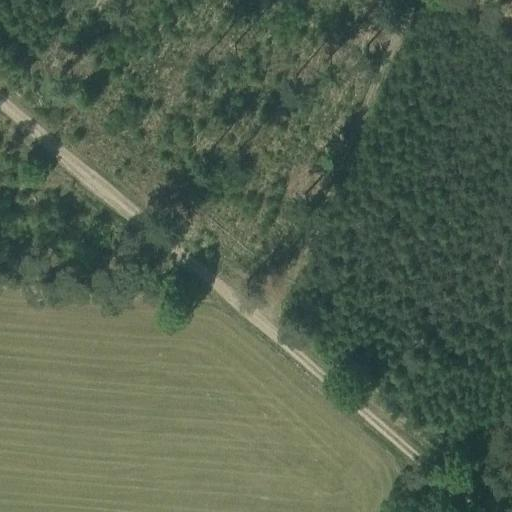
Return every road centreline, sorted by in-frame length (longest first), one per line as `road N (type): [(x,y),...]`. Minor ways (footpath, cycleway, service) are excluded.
road 1 (track): [(409,0),(265,335)]
road 2 (track): [(474,511),(217,297)]
road 3 (track): [(217,297),(0,113)]
